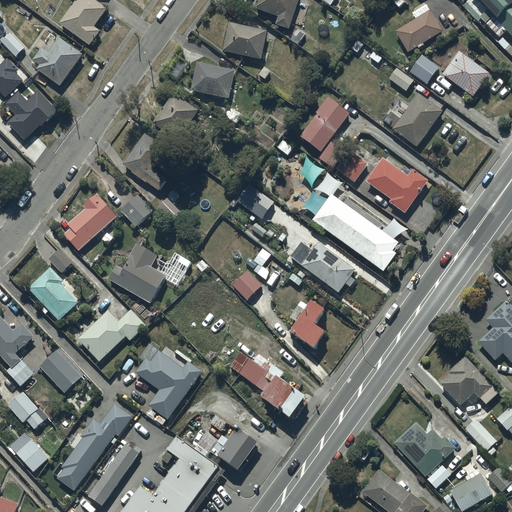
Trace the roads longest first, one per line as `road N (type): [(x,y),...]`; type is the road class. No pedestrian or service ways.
road 1 (secondary): [(271,511),(511,181)]
road 2 (residential): [(0,249),(183,0)]
